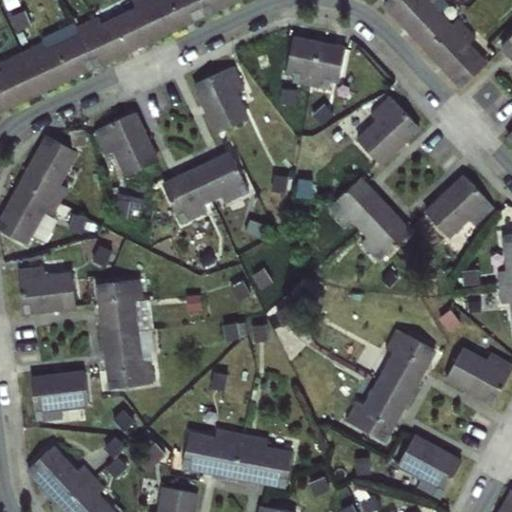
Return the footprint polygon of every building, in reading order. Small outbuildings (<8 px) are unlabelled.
[(133,0),(138,8),(152,40),(205,14),(198,0),(133,0)] [(198,0),(205,14),(235,0),(198,0)] [(430,0),(386,0),(383,3),(425,48),(449,25),(428,2),(430,0)] [(152,40),(138,8),(104,25),(99,15),(76,26),(80,35),(95,66),(152,40)] [(486,64),(468,46),(476,38),(457,18),(449,25),(425,48),(461,87),(486,64)] [(511,34),(500,46),(511,58),(511,34)] [(44,41),(21,51),(40,91),(95,66),(80,35),(49,50),(44,41)] [(310,85),(318,42),(292,37),(286,70),(295,72),(293,82),(310,85)] [(345,48),(318,42),(310,85),(328,89),(330,79),(339,80),(345,48)] [(21,51),(0,60),(0,63),(3,71),(0,72),(0,109),(40,91),(21,51)] [(194,83),(217,132),(248,118),(237,93),(244,90),(233,65),(194,83)] [(420,127),(391,96),(371,114),(378,122),(358,140),(380,164),(420,127)] [(107,153),(116,148),(127,173),(156,160),(156,159),(134,111),(96,129),(107,153)] [(297,153),(301,130),(291,129),(286,150),(297,153)] [(313,133),(301,130),(297,153),(309,155),(313,133)] [(49,135),(23,182),(60,202),(68,188),(60,184),(78,152),(49,135)] [(297,153),(286,150),(282,170),(293,172),(297,153)] [(222,192),(226,202),(248,192),(231,153),(198,168),(211,197),(222,192)] [(305,175),(309,155),(297,153),(293,172),(305,175)] [(164,184),(181,222),(206,211),(202,201),(211,197),(198,168),(164,184)] [(466,175),(426,213),(449,237),(470,218),(474,223),(494,205),(466,175)] [(355,220),(362,228),(386,205),(360,178),(329,206),(347,226),(355,220)] [(0,229),(27,244),(45,212),(52,216),(60,202),(23,182),(0,223),(0,229)] [(368,234),(361,241),(379,261),(410,232),(386,205),(362,228),(368,234)] [(102,225),(121,236),(126,227),(107,216),(102,225)] [(96,235),(116,246),(121,236),(102,225),(96,235)] [(121,236),(139,246),(144,237),(126,227),(121,236)] [(511,285),(511,232),(504,234),(509,271),(499,272),(500,287),(511,285)] [(116,246),(120,248),(134,256),(139,246),(121,236),(116,246)] [(242,240),(233,244),(242,264),(251,260),(242,240)] [(222,249),(231,268),(242,264),(233,244),(222,249)] [(308,277),(323,263),(316,255),(300,268),(308,277)] [(330,271),(323,263),(308,277),(315,285),(330,271)] [(44,266),(17,269),(22,311),(77,305),(72,272),(45,275),(44,266)] [(132,304),(142,303),(140,278),(99,283),(105,335),(135,331),(132,304)] [(430,285),(431,296),(452,293),(450,282),(430,285)] [(409,287),(410,298),(431,296),(430,285),(409,287)] [(511,285),(500,287),(502,301),(511,300),(511,285)] [(431,296),(432,307),(453,305),(452,293),(431,296)] [(431,296),(410,298),(412,310),(432,307),(431,296)] [(188,324),(209,322),(207,311),(187,314),(188,324)] [(209,322),(188,324),(190,337),(211,334),(209,322)] [(381,381),(408,397),(426,365),(435,350),(397,329),(386,349),(395,354),(381,381)] [(135,331),(105,335),(109,368),(112,387),(152,382),(150,358),(139,360),(135,331)] [(340,345),(322,335),(316,344),(335,355),(340,345)] [(330,364),(335,355),(316,344),(311,353),(330,364)] [(463,347),(447,376),(493,402),(511,368),(511,364),(491,352),(487,360),(463,347)] [(255,371),(244,369),(240,390),(251,393),(255,371)] [(63,417),(61,406),(87,403),(89,403),(85,371),(30,378),(36,420),(63,417)] [(255,371),(251,393),(262,395),(266,373),(255,371)] [(368,403),(359,398),(347,420),(383,440),(408,397),(381,381),(368,403)] [(145,429),(160,414),(153,407),(137,421),(145,429)] [(152,437),(156,434),(168,423),(160,414),(145,429),(152,437)] [(129,443),(145,429),(137,421),(123,436),(129,443)] [(137,451),(152,437),(145,429),(129,443),(137,451)] [(194,467),(202,469),(235,476),(243,434),(217,429),(215,438),(189,433),(183,465),(194,467)] [(235,476),(266,482),(279,484),(287,486),(293,453),(266,448),(268,439),(243,434),(235,476)] [(418,485),(441,498),(461,461),(414,434),(398,463),(423,476),(418,485)] [(338,442),(328,446),(338,467),(348,463),(343,453),(338,442)] [(53,446),(29,467),(35,473),(64,505),(74,495),(96,475),(86,465),(78,472),(53,446)] [(338,467),(328,446),(318,451),(326,467),(328,471),(338,467)] [(348,463),(338,467),(347,485),(356,481),(348,463)] [(347,485),(338,467),(328,471),(336,490),(347,485)] [(114,511),(97,494),(106,486),(96,475),(74,495),(64,505),(70,511),(114,511)] [(165,486),(159,511),(156,511),(150,511),(149,511),(193,511),(197,492),(165,486)] [(511,511),(511,492),(501,511),(511,511)]
